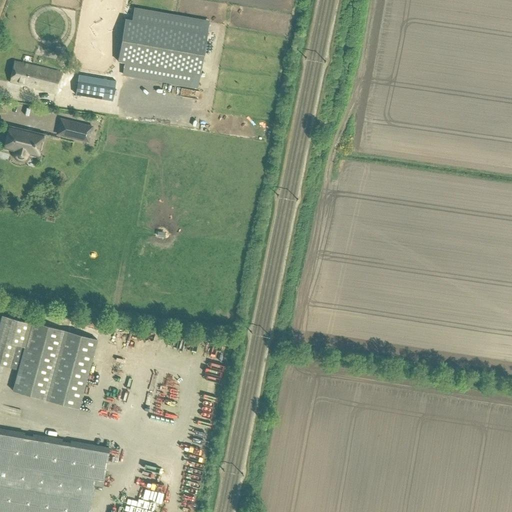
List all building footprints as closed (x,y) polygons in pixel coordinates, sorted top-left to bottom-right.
[(202,20),(134,8),(132,19),(125,18),(118,60),(124,61),(122,73),(191,84),(192,75),(200,77),(208,33),(200,32),(202,20)] [(57,93),(61,72),(14,62),(9,82),(20,85),(21,84),(29,86),(29,84),(36,86),(35,88),(57,93)] [(112,100),(115,75),(80,70),(76,95),(112,100)] [(55,135),(88,143),(90,137),(88,136),(90,131),(91,131),(93,126),(59,118),(55,135)] [(229,124),(227,131),(255,137),(257,130),(229,124)] [(42,134),(11,127),(9,133),(7,133),(3,147),(8,149),(13,150),(12,153),(12,154),(13,156),(14,158),(15,159),(16,161),(18,161),(20,162),(22,161),(24,161),(25,160),(27,158),(28,157),(28,155),(28,154),(37,156),(39,147),(42,134)] [(79,408),(96,341),(1,316),(0,319),(0,364),(18,370),(12,390),(79,408)] [(194,350),(193,354),(208,357),(211,341),(188,337),(185,349),(194,350)] [(32,436),(23,434),(24,432),(0,427),(0,511),(88,511),(94,485),(102,486),(109,447),(70,440),(70,442),(62,441),(62,438),(32,433),(32,436)] [(135,498),(134,506),(145,507),(145,498),(135,498)]
